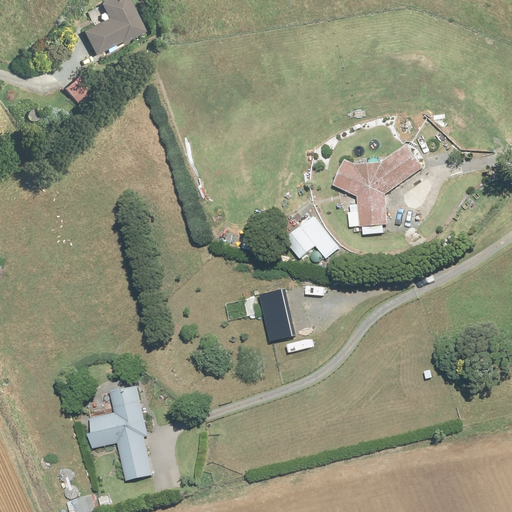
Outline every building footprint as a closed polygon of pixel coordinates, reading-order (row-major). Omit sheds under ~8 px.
[(143,33),(127,0),(110,0),(100,5),(107,20),(82,31),(93,56),(143,33)] [(71,83),(63,92),(75,102),(83,94),(71,83)] [(383,164),(356,164),(346,161),(334,187),(358,198),(357,198),(359,198),(359,207),(350,207),(351,214),(359,213),(360,228),(363,228),(363,236),(385,235),(385,226),(388,226),(386,202),(387,196),(424,169),(407,146),(383,164)] [(330,237),(315,218),(287,240),(301,259),(330,237)] [(148,435),(138,388),(112,394),(117,414),(90,420),(93,434),(90,434),(93,450),(120,444),(128,482),(154,476),(146,435),(148,435)] [(95,511),(98,511),(93,496),(68,504),(70,511),(95,511)]
